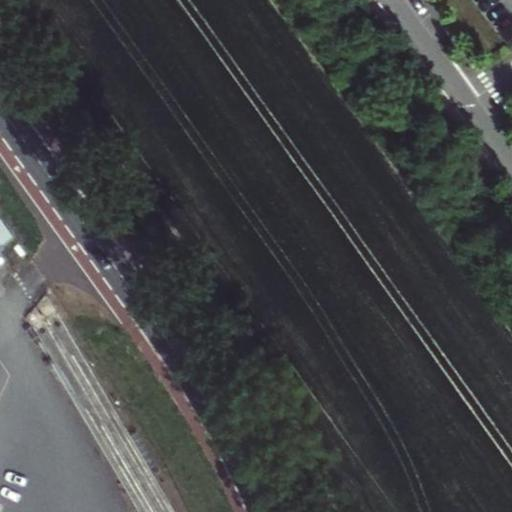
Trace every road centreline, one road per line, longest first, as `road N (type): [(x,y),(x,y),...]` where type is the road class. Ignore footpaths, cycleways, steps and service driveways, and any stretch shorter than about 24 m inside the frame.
road 1 (secondary): [(263,511),(205,398),(0,107)]
road 2 (unknown): [(0,436),(34,358),(34,511)]
road 3 (unclassified): [(386,0),(511,172)]
